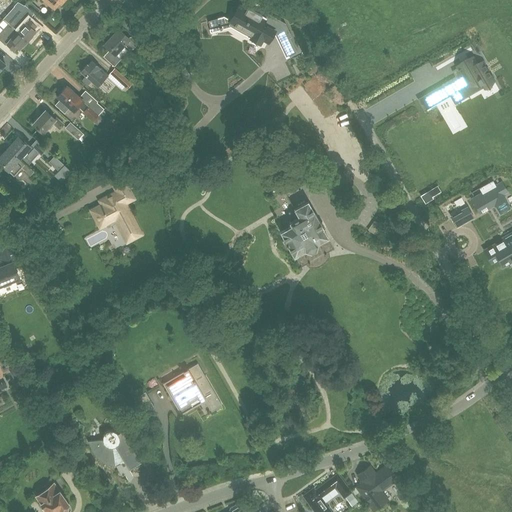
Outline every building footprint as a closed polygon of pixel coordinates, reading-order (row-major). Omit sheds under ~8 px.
[(18,0),(14,0),(10,5),(21,14),(27,7),(18,0)] [(35,6),(29,0),(25,5),(31,10),(35,6)] [(43,0),(54,10),(60,3),(61,4),(62,3),(64,0),(43,0)] [(290,33),(285,23),(268,14),(265,18),(248,8),(247,10),(239,5),(235,12),(232,10),(229,15),(232,17),(229,23),(251,35),(250,37),(249,38),(252,39),(260,43),(261,44),(262,42),(262,41),(264,37),(268,40),(269,41),(275,29),(277,30),(281,37),(290,33)] [(24,22),(17,30),(28,41),(33,35),(32,35),(36,31),(33,28),(36,25),(29,18),(30,17),(24,13),(19,18),(24,22)] [(104,44),(110,49),(104,55),(114,65),(121,58),(116,53),(125,43),(130,48),(133,48),(138,43),(131,37),(129,38),(118,28),(104,44)] [(24,45),(28,41),(17,30),(9,38),(5,34),(0,39),(5,44),(6,43),(13,50),(17,46),(19,49),(23,45),(24,45)] [(155,51),(146,43),(141,49),(150,57),(155,51)] [(455,77),(441,85),(446,93),(448,96),(450,96),(463,88),(477,80),(479,84),(480,83),(481,85),(483,87),(484,87),(488,84),(493,81),(491,78),(492,78),(490,75),(490,74),(489,75),(488,71),(487,71),(486,69),(487,68),(486,68),(484,65),(485,65),(484,65),(482,61),(476,65),(472,57),(467,59),(466,60),(462,62),(461,62),(461,63),(456,66),(458,68),(452,71),(455,77)] [(80,70),(85,75),(82,79),(87,84),(91,80),(96,85),(103,79),(104,79),(108,75),(100,67),(92,59),(88,64),(87,63),(80,70)] [(132,84),(114,68),(109,73),(124,87),(122,89),(125,92),(132,84)] [(57,96),(60,99),(55,105),(64,113),(69,107),(74,111),(78,106),(83,111),(83,112),(92,120),(93,120),(97,124),(103,118),(98,114),(103,108),(94,100),(88,106),(79,97),(79,96),(67,85),(57,96)] [(32,124),(43,133),(52,122),(59,128),(63,124),(56,117),(55,118),(45,109),(32,124)] [(83,133),(70,122),(65,128),(78,139),(81,141),(86,137),(83,134),(83,133)] [(148,138),(155,130),(149,125),(142,133),(148,138)] [(19,158),(30,146),(24,140),(24,141),(18,136),(8,148),(19,158)] [(499,140),(492,145),(496,152),(504,148),(499,140)] [(29,168),(29,167),(19,158),(8,148),(0,156),(0,161),(3,164),(2,165),(8,170),(14,175),(21,167),(30,175),(33,171),(29,168)] [(55,156),(49,163),(59,171),(65,165),(55,156)] [(115,218),(127,241),(141,234),(125,204),(134,199),(123,177),(111,183),(117,192),(101,201),(103,205),(93,211),(101,225),(115,218)] [(493,180),(471,192),(474,198),(472,199),(479,213),(494,204),(500,214),(510,208),(502,194),(506,191),(501,182),(496,185),(493,180)] [(431,198),(441,192),(437,186),(427,192),(431,198)] [(291,222),(289,223),(291,226),(280,232),(282,236),(284,241),(282,242),(286,249),(289,248),(291,253),(291,252),(294,256),(305,250),(305,251),(311,253),(316,250),(317,245),(317,244),(328,238),(314,213),(307,202),(294,209),(298,217),(291,221),(291,222)] [(463,209),(457,212),(463,222),(469,219),(463,209)] [(376,235),(382,226),(374,220),(368,230),(376,235)] [(12,254),(9,248),(17,245),(12,234),(4,237),(0,238),(0,259),(3,266),(0,267),(0,286),(2,286),(3,288),(10,285),(9,283),(18,279),(14,269),(19,267),(13,254),(12,254)] [(495,244),(484,250),(490,261),(497,257),(501,263),(505,271),(511,266),(511,239),(511,240),(511,241),(507,244),(504,240),(495,245),(495,244)] [(205,400),(210,408),(219,403),(221,406),(222,405),(197,363),(197,364),(187,369),(188,371),(189,373),(165,386),(163,383),(171,397),(173,396),(175,399),(179,408),(186,404),(183,399),(185,398),(184,398),(195,392),(201,402),(205,400)] [(154,407),(145,391),(129,400),(138,416),(154,407)] [(141,461),(123,430),(118,432),(116,430),(113,429),(110,429),(106,430),(104,432),(103,435),(102,438),(88,440),(88,441),(90,440),(92,448),(98,454),(105,458),(113,458),(114,466),(115,466),(125,462),(129,469),(141,461)] [(83,456),(80,451),(68,457),(72,464),(79,472),(92,464),(87,455),(83,456)] [(381,491),(398,479),(387,464),(375,473),(369,466),(357,475),(363,482),(356,487),(373,510),(388,500),(381,491)] [(313,488),(304,496),(315,511),(331,511),(324,503),(338,493),(334,487),(335,486),(341,494),(348,489),(337,474),(315,490),(313,488)] [(54,484),(36,496),(44,508),(45,508),(46,508),(44,511),(55,511),(59,509),(60,510),(61,511),(69,511),(70,509),(70,506),(68,504),(54,484)] [(351,493),(347,497),(353,505),(358,502),(351,493)]
